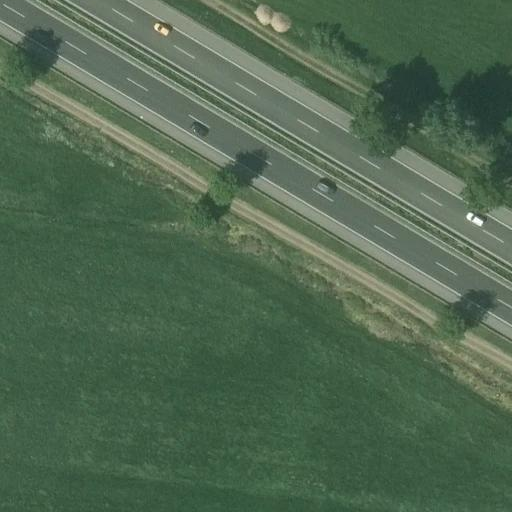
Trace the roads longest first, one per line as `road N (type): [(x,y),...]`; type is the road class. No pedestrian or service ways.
road 1 (track): [(0,54),(511,360)]
road 2 (motorway): [(0,1),(511,305)]
road 3 (motorway): [(511,234),(115,0)]
road 4 (track): [(223,0),(511,170)]
